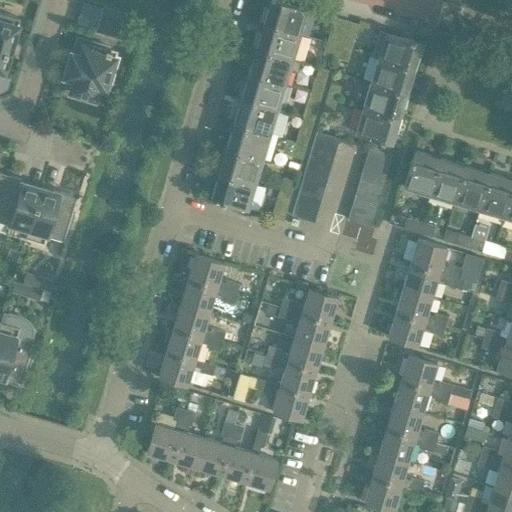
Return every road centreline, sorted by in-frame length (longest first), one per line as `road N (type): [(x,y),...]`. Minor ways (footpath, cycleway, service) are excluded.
road 1 (residential): [(96,456),(232,0)]
road 2 (residential): [(0,126),(18,131),(57,0)]
